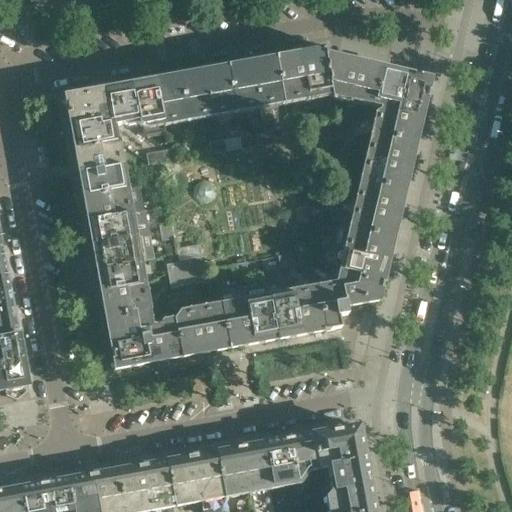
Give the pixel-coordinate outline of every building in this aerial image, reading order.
[(420,121),(430,81),(337,60),(335,52),(332,50),(323,51),(331,93),(331,95),(381,106),(379,111),(420,121)] [(331,93),(323,51),(299,56),(307,97),(331,93)] [(307,97),(299,56),(275,60),(283,101),(307,97)] [(283,101),(275,60),(251,65),(259,106),(283,101)] [(259,106),(251,65),(227,69),(235,110),(259,106)] [(235,110),(227,69),(203,73),(211,115),(235,110)] [(211,115),(203,73),(155,82),(163,123),(211,115)] [(163,123),(155,82),(131,86),(138,125),(142,127),(163,123)] [(138,125),(131,86),(65,99),(74,151),(116,143),(113,127),(136,123),(138,125)] [(415,145),(420,121),(379,111),(374,135),(415,145)] [(328,135),(331,123),(326,122),(320,123),(323,135),(326,134),(328,135)] [(323,135),(320,123),(313,125),(315,137),(323,135)] [(336,137),(339,125),(331,123),(328,135),(336,137)] [(315,137),(313,125),(305,126),(307,138),(315,137)] [(344,139),(347,127),(339,125),(336,137),(344,139)] [(352,140),(354,129),(347,127),(344,139),(352,140)] [(275,144),(272,132),(265,133),(267,145),(275,144)] [(267,145),(265,133),(257,135),(259,147),(267,145)] [(409,168),(415,145),(374,135),(368,159),(409,168)] [(349,152),(352,140),(344,139),(341,151),(349,152)] [(227,153),(225,141),(217,142),(219,154),(227,153)] [(220,158),(219,154),(217,142),(209,144),(209,146),(211,155),(212,159),(220,158)] [(120,167),(116,143),(74,151),(79,175),(120,167)] [(211,155),(209,146),(201,148),(202,157),(211,155)] [(184,160),(182,148),(174,150),(176,162),(184,160)] [(176,162),(174,150),(166,151),(168,163),(176,162)] [(168,163),(166,151),(158,153),(160,161),(160,165),(168,163)] [(346,164),(349,152),(341,151),(339,162),(346,164)] [(160,161),(158,153),(146,155),(148,163),(160,161)] [(404,192),(409,168),(368,159),(363,183),(404,192)] [(161,169),(160,165),(160,161),(148,163),(149,171),(161,169)] [(124,191),(120,167),(79,175),(83,199),(124,191)] [(163,176),(161,169),(149,171),(151,179),(163,176)] [(398,216),(404,192),(363,183),(357,206),(398,216)] [(338,202),(340,190),(332,188),(330,200),(338,202)] [(129,215),(124,191),(83,199),(87,223),(129,215)] [(168,208),(167,200),(155,202),(156,210),(168,208)] [(335,213),(338,202),(330,200),(327,212),(335,213)] [(393,240),(398,216),(357,206),(352,230),(393,240)] [(133,239),(129,215),(87,223),(92,247),(133,239)] [(173,232),(171,224),(159,227),(161,234),(173,232)] [(387,264),(393,240),(352,230),(346,254),(387,264)] [(174,240),(173,232),(161,234),(162,242),(174,240)] [(327,249),(329,238),(321,236),(319,247),(327,249)] [(137,263),(133,239),(92,247),(96,271),(137,263)] [(314,263),(312,251),(304,253),(307,265),(314,263)] [(307,265),(304,253),(297,254),(299,266),(307,265)] [(299,266),(297,254),(289,256),(291,268),(299,266)] [(378,303),(387,264),(346,254),(339,287),(340,290),(342,290),(345,308),(346,308),(378,303)] [(291,268),(289,256),(281,257),(283,269),(291,268)] [(142,287),(137,263),(96,271),(101,295),(142,287)] [(180,272),(178,263),(167,266),(168,274),(180,272)] [(249,275),(246,263),(238,265),(241,277),(249,275)] [(241,277),(238,265),(231,266),(233,278),(241,277)] [(0,293),(9,292),(4,267),(0,268),(0,293)] [(206,283),(204,271),(196,272),(198,284),(206,283)] [(181,279),(181,275),(180,272),(168,274),(170,282),(181,279)] [(198,284),(196,272),(188,274),(191,286),(198,284)] [(188,274),(183,275),(181,275),(181,279),(183,287),(191,286),(188,274)] [(183,287),(181,279),(170,282),(171,289),(183,287)] [(146,311),(142,287),(101,295),(105,319),(146,311)] [(347,316),(346,308),(345,308),(342,290),(340,290),(339,287),(317,291),(325,332),(340,330),(338,318),(347,316)] [(325,332),(317,291),(293,296),(301,337),(325,332)] [(0,317),(13,316),(9,292),(0,293),(0,317)] [(301,337),(293,296),(269,300),(277,341),(301,337)] [(277,341),(269,300),(245,304),(253,346),(277,341)] [(253,346),(245,304),(221,309),(229,350),(253,346)] [(229,350),(221,309),(197,313),(205,354),(229,350)] [(181,359),(174,320),(172,323),(149,327),(146,311),(105,319),(114,371),(181,359)] [(205,354),(197,313),(176,317),(174,320),(181,359),(205,354)] [(0,342),(17,339),(13,316),(0,317),(0,342)] [(26,387),(17,339),(0,342),(0,368),(4,391),(5,397),(17,401),(27,393),(26,387)] [(364,459),(358,428),(314,436),(320,470),(328,469),(327,466),(364,459)] [(320,470),(314,436),(289,441),(297,482),(304,480),(310,472),(320,470)] [(297,482),(289,441),(265,445),(272,486),(297,482)] [(272,486),(265,445),(240,449),(248,491),(272,486)] [(248,491),(240,449),(216,454),(223,495),(248,491)] [(223,495),(216,454),(192,458),(199,499),(223,495)] [(199,499),(192,458),(167,463),(174,504),(199,499)] [(369,486),(364,459),(327,466),(328,469),(332,493),(369,486)] [(174,504),(167,463),(142,467),(149,508),(174,504)] [(130,511),(149,508),(142,467),(117,472),(124,511),(130,511)] [(124,511),(117,472),(92,476),(98,511),(124,511)] [(98,511),(92,476),(68,481),(73,511),(98,511)] [(73,511),(68,481),(44,485),(48,511),(73,511)] [(48,511),(44,485),(19,490),(23,511),(48,511)] [(373,511),(371,500),(369,486),(332,493),(329,493),(332,511),(373,511)] [(23,511),(19,490),(0,493),(0,511),(23,511)] [(304,511),(307,511),(305,500),(296,501),(297,511),(304,511)] [(297,511),(296,501),(286,503),(287,511),(297,511)]
